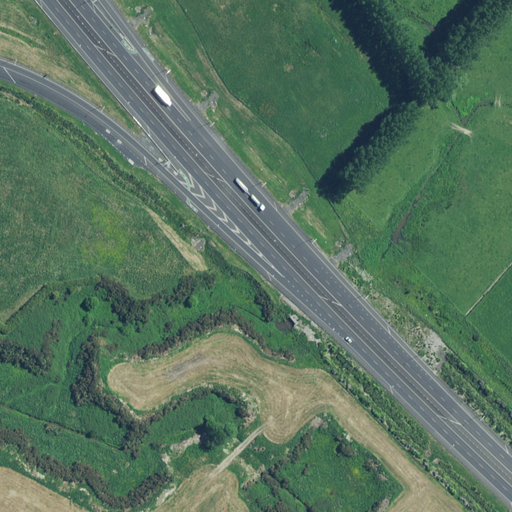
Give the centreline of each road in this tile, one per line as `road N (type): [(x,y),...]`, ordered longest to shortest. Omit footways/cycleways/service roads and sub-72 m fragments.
road 1 (motorway): [(352,340),(48,0)]
road 2 (motorway): [(352,340),(122,133),(59,88),(0,62)]
road 3 (motorway): [(226,171),(511,467)]
road 4 (motorway): [(76,0),(226,171)]
road 5 (motorway): [(511,496),(352,340)]
road 6 (motorway): [(102,0),(226,171)]
